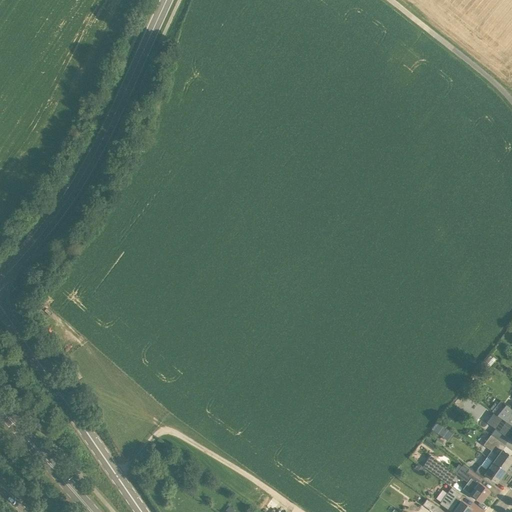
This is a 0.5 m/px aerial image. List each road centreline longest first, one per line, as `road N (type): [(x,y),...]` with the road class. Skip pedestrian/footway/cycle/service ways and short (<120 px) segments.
road 1 (secondary): [(0,281),(86,167),(166,0)]
road 2 (secondary): [(142,511),(0,306)]
road 3 (unclassified): [(511,101),(390,0)]
road 4 (primary): [(0,408),(91,511)]
